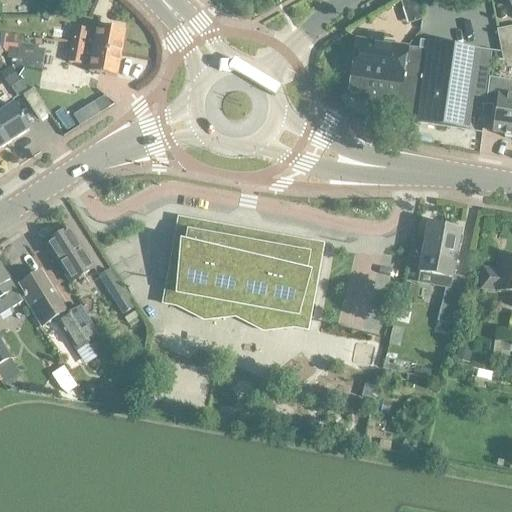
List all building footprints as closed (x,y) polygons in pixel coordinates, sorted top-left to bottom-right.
[(74,29),(71,45),(120,54),(124,34),(86,27),(86,31),(74,29)] [(502,61),(511,61),(511,27),(497,31),(502,61)] [(397,117),(406,48),(381,45),(383,36),(367,34),(366,42),(356,41),(349,94),(358,95),(357,100),(358,100),(397,117)] [(120,54),(71,45),(67,64),(78,67),(77,74),(115,81),(120,54)] [(406,48),(397,117),(417,120),(416,124),(468,131),(480,52),(428,45),(427,51),(406,48)] [(45,71),(48,51),(21,47),(18,66),(40,70),(45,71)] [(13,72),(10,68),(3,72),(14,87),(20,83),(18,80),(13,72)] [(511,141),(511,83),(492,81),(489,108),(498,109),(494,135),(506,137),(505,140),(511,141)] [(0,132),(9,146),(28,134),(11,108),(5,112),(0,105),(0,132)] [(38,135),(47,129),(35,112),(27,118),(38,135)] [(0,151),(9,146),(0,132),(0,151)] [(324,245),(177,218),(161,306),(176,308),(204,322),(235,319),(263,333),(294,330),(308,332),(324,245)] [(465,278),(456,276),(454,276),(462,232),(428,225),(427,229),(421,260),(419,274),(435,277),(433,287),(447,289),(437,331),(451,333),(465,278)] [(69,232),(45,247),(70,286),(93,271),(69,232)] [(484,273),(481,291),(511,295),(511,262),(502,261),(500,276),(484,273)] [(134,309),(109,270),(99,277),(124,316),(134,309)] [(0,272),(0,316),(20,304),(0,272)] [(41,327),(57,318),(65,313),(42,273),(33,279),(18,288),(33,314),(41,327)] [(402,297),(410,298),(413,299),(416,287),(404,285),(402,297)] [(71,314),(88,342),(98,335),(81,307),(71,314)] [(88,342),(71,314),(56,323),(76,354),(89,345),(87,342),(88,342)] [(0,382),(0,384),(3,387),(21,375),(11,361),(13,360),(0,340),(0,382)] [(472,351),(458,348),(455,361),(469,364),(472,351)] [(436,372),(421,368),(419,374),(430,376),(430,377),(434,379),(436,372)] [(487,381),(474,378),(473,387),(485,389),(487,381)]
